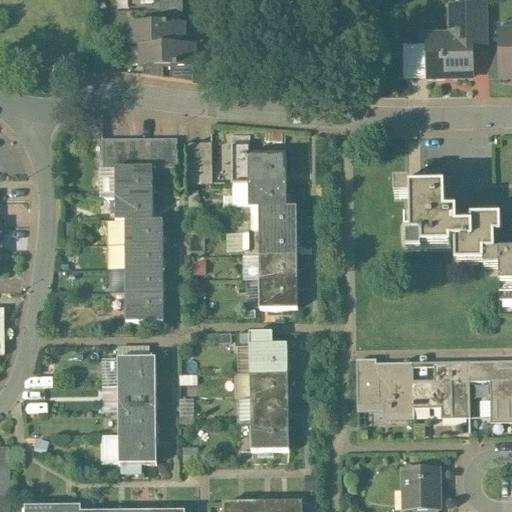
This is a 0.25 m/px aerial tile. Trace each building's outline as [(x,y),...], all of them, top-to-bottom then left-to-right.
[(182,2),(160,2),(160,14),(182,14),(182,2)] [(488,45),(487,9),(463,10),(464,38),(471,38),(471,46),(488,45)] [(182,14),(160,14),(160,26),(183,26),(182,14)] [(160,26),(133,26),(133,49),(143,49),(143,48),(183,48),(183,47),(183,26),(160,26)] [(464,38),(427,39),(428,81),(472,80),(471,46),(471,38),(464,38)] [(511,40),(500,41),(500,79),(511,78),(511,40)] [(183,47),(183,48),(143,48),(143,49),(143,71),(170,70),(193,70),(193,47),(183,47)] [(193,86),(193,70),(170,70),(170,83),(193,86)] [(176,142),(102,142),(102,171),(176,170),(176,142)] [(250,146),(232,147),(232,187),(250,187),(250,157),(250,146)] [(200,147),(188,147),(188,171),(201,171),(200,147)] [(214,170),(213,147),(200,147),(201,171),(214,170)] [(286,157),(250,157),(250,187),(286,186),(286,157)] [(214,170),(201,171),(201,187),(214,187),(214,170)] [(153,171),(115,171),(115,200),(153,200),(153,171)] [(286,186),(250,187),(251,212),(260,212),(286,211),(286,186)] [(500,222),(457,224),(457,215),(444,215),(443,191),(409,192),(410,240),(421,240),(421,251),(450,251),(450,246),(455,246),(455,269),(494,268),(494,240),(501,240),(500,222)] [(153,200),(115,200),(115,225),(121,225),(126,225),(153,225),(153,200)] [(286,211),(260,212),(260,236),(298,236),(298,211),(286,211)] [(153,225),(126,225),(126,249),(163,249),(162,224),(153,225)] [(205,236),(190,237),(190,255),(205,255),(205,236)] [(260,236),(244,236),(244,260),(261,260),(298,260),(298,236),(260,236)] [(163,249),(126,249),(127,274),(163,273),(163,249)] [(511,256),(499,257),(500,303),(511,302),(511,256)] [(298,260),(261,260),(261,284),(298,284),(298,260)] [(163,298),(163,273),(127,274),(127,298),(163,298)] [(298,284),(261,284),(261,313),(298,312),(298,284)] [(163,298),(127,298),(127,326),(164,326),(163,298)] [(272,337),(236,337),(236,350),(250,350),(250,349),(250,348),(272,347),(272,337)] [(272,347),(250,348),(250,349),(250,350),(250,378),(287,377),(286,347),(272,347)] [(155,363),(117,363),(117,392),(155,392),(155,363)] [(412,366),(376,367),(376,363),(356,363),(357,410),(380,409),(380,402),(390,402),(390,414),(391,419),(413,418),(413,412),(413,384),(412,366)] [(511,364),(468,366),(469,386),(489,385),(489,406),(496,406),(496,421),(511,420),(511,364)] [(469,386),(468,366),(433,366),(433,384),(413,384),(413,412),(451,412),(451,415),(469,415),(469,386)] [(287,402),(287,377),(250,378),(251,403),(287,402)] [(155,392),(117,392),(118,415),(156,415),(155,392)] [(287,402),(251,403),(251,426),(287,425),(287,402)] [(156,415),(118,415),(118,439),(156,439),(156,415)] [(287,454),(287,425),(251,426),(251,454),(287,454)] [(156,439),(118,439),(118,468),(156,468),(156,439)] [(8,511),(7,448),(0,447),(0,511),(8,511)] [(437,511),(436,470),(404,471),(405,498),(412,498),(411,511),(437,511)]
